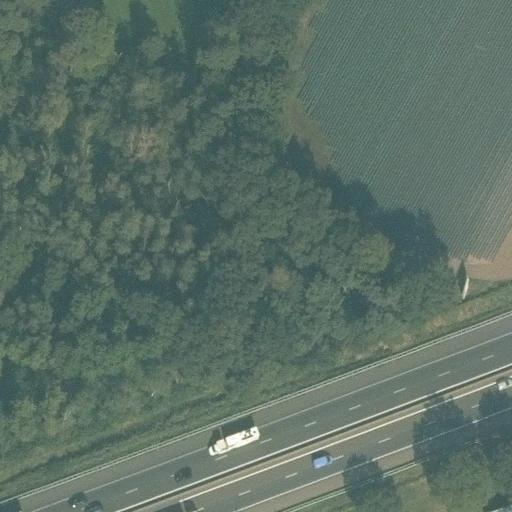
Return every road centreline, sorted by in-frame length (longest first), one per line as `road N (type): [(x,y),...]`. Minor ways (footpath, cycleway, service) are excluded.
road 1 (track): [(293,0),(272,66),(232,395),(0,483)]
road 2 (motorway): [(511,346),(73,511)]
road 3 (motorway): [(192,511),(511,391)]
